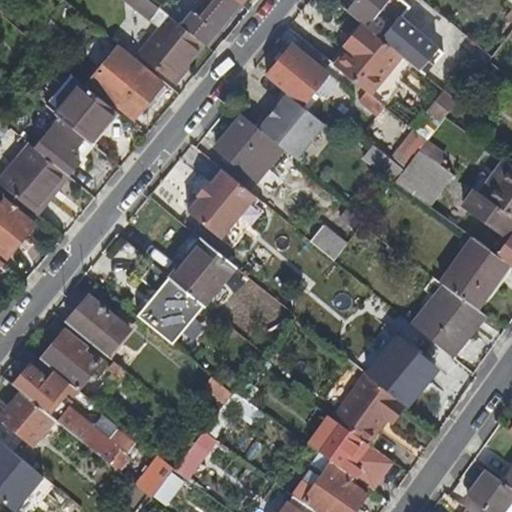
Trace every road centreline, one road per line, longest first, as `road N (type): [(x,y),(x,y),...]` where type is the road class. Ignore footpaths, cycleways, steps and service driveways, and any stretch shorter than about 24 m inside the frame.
road 1 (residential): [(279,0),(0,340)]
road 2 (residential): [(511,369),(413,511)]
